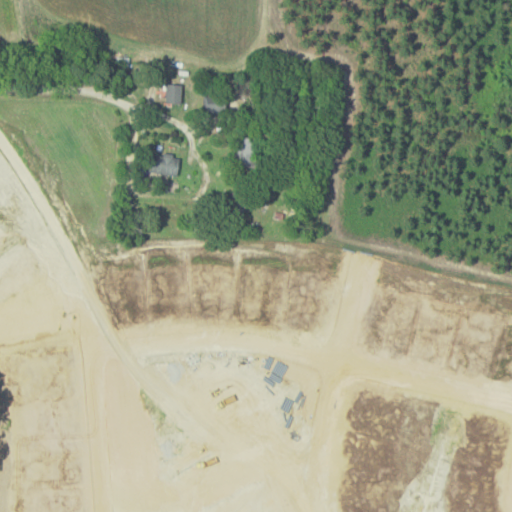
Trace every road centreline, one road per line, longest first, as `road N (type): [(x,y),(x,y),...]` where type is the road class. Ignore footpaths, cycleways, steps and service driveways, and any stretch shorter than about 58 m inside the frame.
road 1 (residential): [(114,352),(235,340),(511,400)]
road 2 (residential): [(0,197),(83,273),(106,312),(116,365),(117,511)]
road 3 (residential): [(362,260),(314,473),(315,511)]
